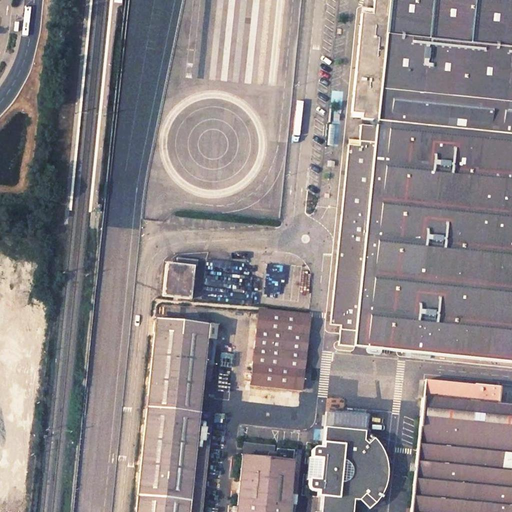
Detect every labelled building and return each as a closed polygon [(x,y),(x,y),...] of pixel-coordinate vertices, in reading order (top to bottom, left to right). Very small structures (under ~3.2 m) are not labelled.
[(511,0),(374,0),(378,2),(376,18),(365,16),(354,116),(364,117),(364,122),(379,124),(378,130),(363,128),(361,148),(351,147),(331,322),(341,323),(339,343),(383,347),(382,350),(390,351),(390,348),(511,360),(511,0)] [(178,263),(199,266),(199,259),(178,257),(178,263)] [(166,264),(163,295),(189,298),(193,267),(175,265),(176,261),(172,260),(171,264),(166,264)] [(255,347),(253,364),(251,387),(301,393),(303,370),(305,353),(307,335),(309,318),(259,312),(257,330),(255,347)] [(207,326),(208,320),(154,314),(154,319),(162,320),(207,326)] [(135,509),(134,511),(199,511),(209,427),(202,426),(203,422),(195,421),(196,412),(197,400),(198,400),(199,399),(198,399),(199,388),(200,388),(200,387),(199,387),(200,379),(209,380),(215,326),(207,326),(162,320),(154,319),(152,319),(151,321),(153,321),(152,333),(153,333),(152,344),(151,344),(150,346),(152,346),(151,357),(150,357),(149,359),(151,359),(150,370),(148,369),(148,371),(149,371),(148,382),(147,382),(147,383),(148,384),(147,394),(146,394),(146,396),(147,396),(145,407),(144,407),(144,409),(145,409),(144,419),(143,419),(143,421),(144,421),(143,432),(142,432),(141,434),(143,434),(142,444),(140,444),(140,446),(141,446),(141,457),(139,456),(139,459),(140,459),(139,469),(138,469),(137,471),(139,471),(138,482),(136,482),(136,483),(138,483),(137,494),(135,494),(135,496),(136,497),(135,507),(134,507),(134,509),(135,509)] [(422,398),(410,511),(511,511),(511,406),(498,405),(500,388),(473,385),(424,380),(422,398)] [(251,387),(249,403),(299,408),(301,393),(251,387)] [(315,511),(351,511),(353,500),(358,500),(364,495),(374,504),(378,498),(383,490),(385,485),(386,476),(387,468),(385,460),(383,453),(379,445),(375,441),(372,437),(367,443),(363,440),(366,416),(325,411),(322,448),(314,447),(312,447),(311,448),(311,449),(310,457),(308,457),(305,479),(308,480),(307,487),(307,489),(308,490),(309,490),(317,491),(317,496),(321,497),(320,511),(315,511)] [(292,461),(294,450),(269,447),(269,446),(243,443),(242,456),(240,456),(240,457),(241,457),(241,468),(239,468),(239,469),(240,469),(239,481),(238,480),(238,482),(239,482),(238,493),(237,493),(236,494),(238,494),(237,506),(235,505),(235,507),(236,507),(235,511),(288,511),(287,510),(289,500),(289,498),(290,487),(291,486),(290,486),(291,475),(292,475),(292,473),(291,473),(292,462),(293,462),(293,461),(292,461)]
